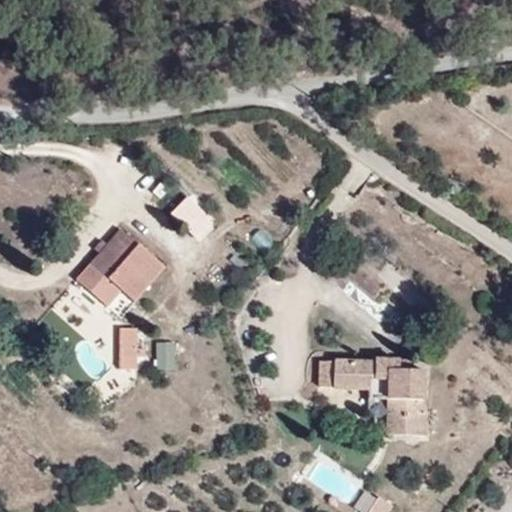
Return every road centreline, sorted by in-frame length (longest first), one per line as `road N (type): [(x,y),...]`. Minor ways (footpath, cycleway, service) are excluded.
road 1 (unclassified): [(273,97),(511,247)]
road 2 (unclassified): [(273,97),(121,113),(0,112)]
road 3 (unclassified): [(511,50),(273,97)]
